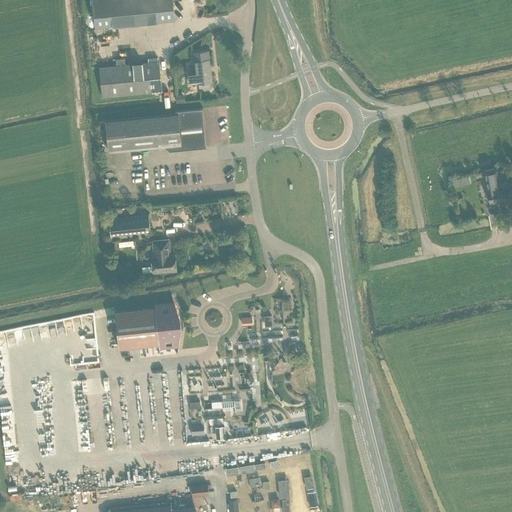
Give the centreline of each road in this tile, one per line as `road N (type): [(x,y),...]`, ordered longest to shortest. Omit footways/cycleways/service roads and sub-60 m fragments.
road 1 (unclassified): [(247,144),(264,239),(308,260),(318,275),(347,511)]
road 2 (primary): [(392,511),(357,371),(335,228)]
road 3 (track): [(65,0),(94,236)]
road 4 (unclassified): [(429,258),(395,111)]
road 5 (unclassified): [(251,0),(247,144)]
